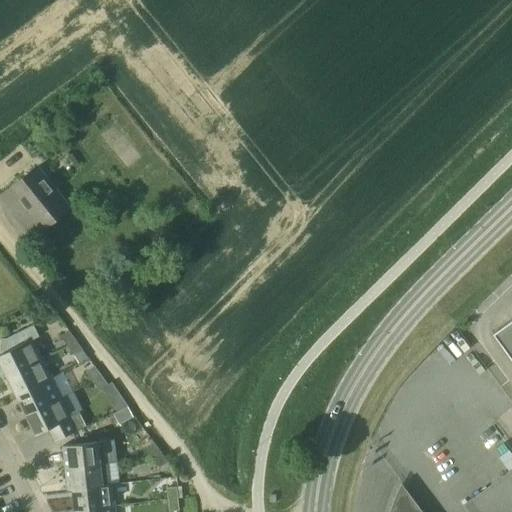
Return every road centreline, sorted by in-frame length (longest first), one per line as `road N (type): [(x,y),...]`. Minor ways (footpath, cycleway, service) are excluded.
road 1 (secondary): [(318,511),(325,460),(356,380),(392,328),(511,208)]
road 2 (residential): [(236,511),(207,495),(0,230)]
